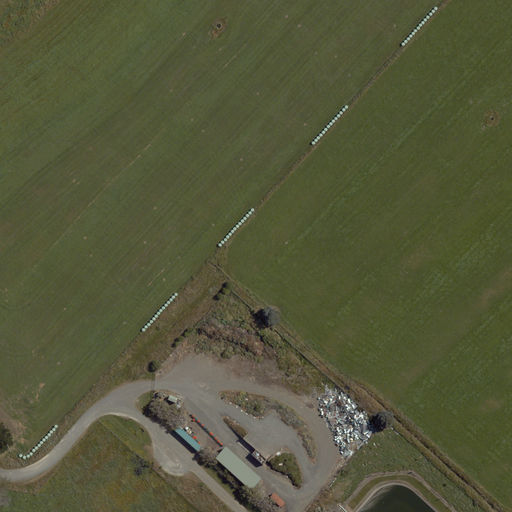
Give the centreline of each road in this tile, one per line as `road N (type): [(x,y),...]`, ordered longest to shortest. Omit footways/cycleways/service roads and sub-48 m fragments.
road 1 (track): [(0,489),(45,485),(100,424),(153,399)]
road 2 (track): [(106,422),(131,430),(216,511)]
